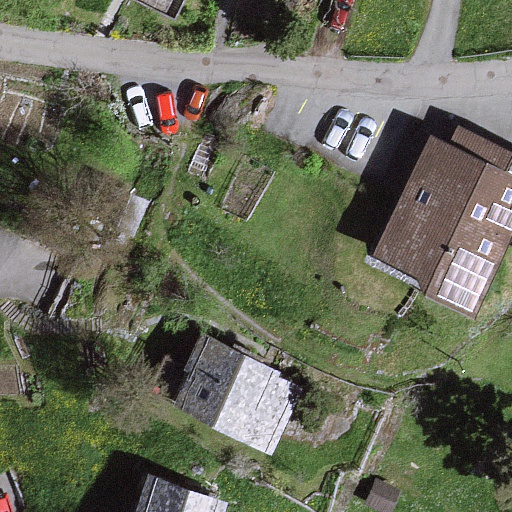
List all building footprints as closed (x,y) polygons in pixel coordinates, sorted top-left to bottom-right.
[(153,0),(169,8),(173,0),(153,0)] [(511,230),(511,164),(452,134),(442,153),(421,143),(366,251),(419,278),(414,289),(450,307),(494,222),(511,230)] [(284,385),(193,343),(165,403),(255,445),(284,385)] [(207,511),(210,504),(141,478),(127,511),(207,511)] [(393,489),(375,479),(363,500),(382,510),(393,489)]
